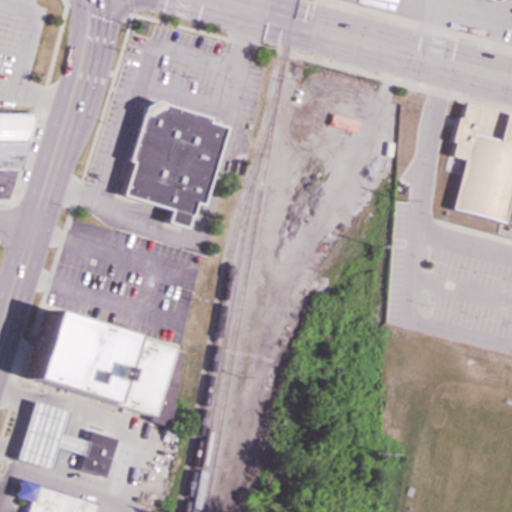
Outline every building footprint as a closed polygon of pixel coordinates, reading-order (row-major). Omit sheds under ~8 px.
[(197,203),(219,120),(139,99),(113,195),(162,208),(158,222),(181,228),(188,201),(197,203)] [(455,99),(511,112),(511,172),(510,172),(497,224),(442,209),(454,160),(441,156),(442,153),(444,143),(439,142),(445,113),(451,114),(455,99)] [(0,197),(16,197),(17,113),(0,112),(0,197)] [(20,310),(3,379),(162,419),(180,350),(20,310)] [(80,441),(54,433),(61,411),(25,399),(6,457),(42,469),(49,447),(75,455),(80,441)] [(69,468),(96,477),(108,440),(81,431),(69,468)] [(87,511),(90,502),(10,479),(6,496),(22,500),(18,511),(87,511)]
